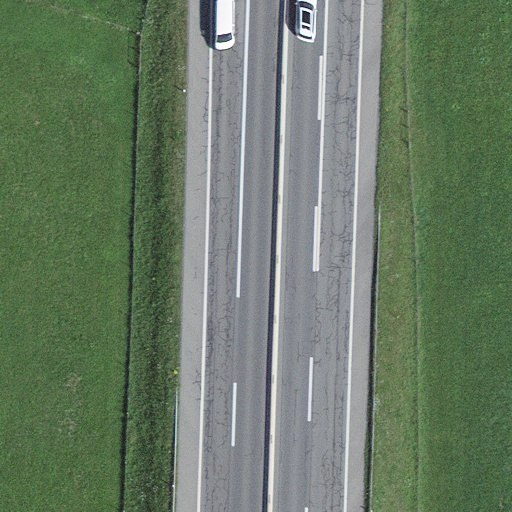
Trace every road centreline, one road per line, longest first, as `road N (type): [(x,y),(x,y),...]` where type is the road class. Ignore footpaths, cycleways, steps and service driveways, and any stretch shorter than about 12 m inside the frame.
road 1 (trunk): [(289,511),(310,0)]
road 2 (trunk): [(227,0),(225,207),(254,362)]
road 3 (trunk): [(268,0),(254,362)]
road 4 (trunk): [(254,362),(249,511)]
